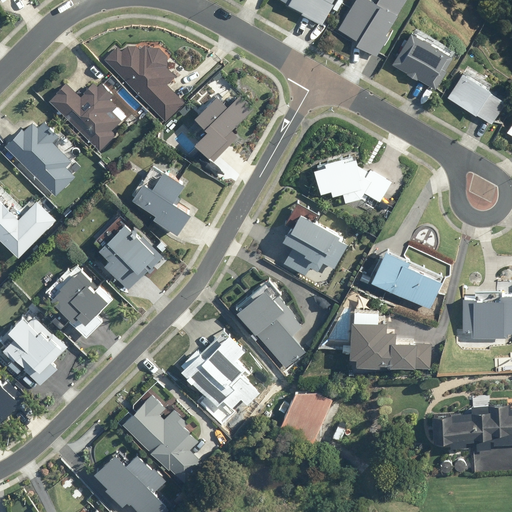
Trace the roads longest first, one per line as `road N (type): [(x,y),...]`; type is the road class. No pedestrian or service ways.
road 1 (residential): [(0,472),(37,450),(201,281),(316,77)]
road 2 (residential): [(449,149),(506,186),(508,202),(497,215),(481,217),(460,201),(454,163)]
road 3 (residential): [(316,77),(172,0)]
road 4 (residential): [(449,149),(316,77)]
road 5 (residential): [(106,0),(59,24),(0,83)]
